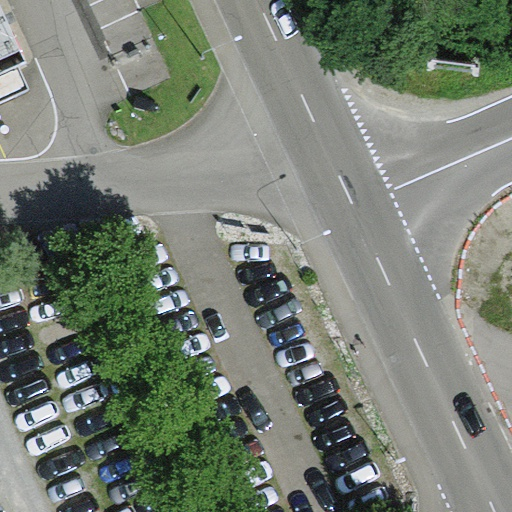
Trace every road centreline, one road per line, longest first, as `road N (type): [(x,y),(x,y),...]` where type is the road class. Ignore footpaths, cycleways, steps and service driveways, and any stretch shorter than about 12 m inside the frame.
road 1 (primary): [(491,511),(344,183)]
road 2 (residential): [(0,206),(163,188),(344,183)]
road 3 (primary): [(344,183),(257,0)]
road 4 (tertiary): [(511,137),(394,180),(344,183)]
